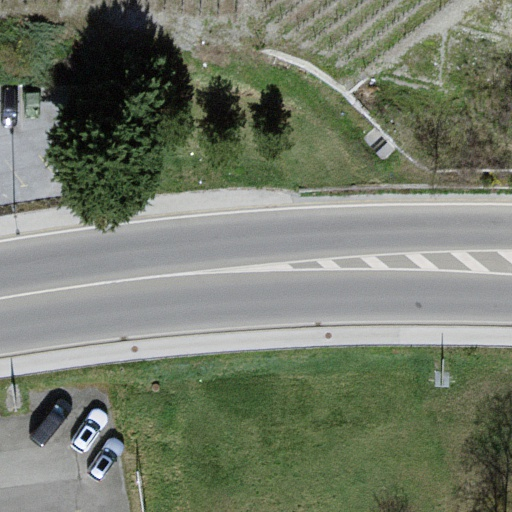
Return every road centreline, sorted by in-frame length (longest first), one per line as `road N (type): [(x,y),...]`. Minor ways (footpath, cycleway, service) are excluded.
road 1 (secondary): [(511,228),(226,270)]
road 2 (secondary): [(226,270),(511,285)]
road 3 (secondary): [(226,270),(0,299)]
